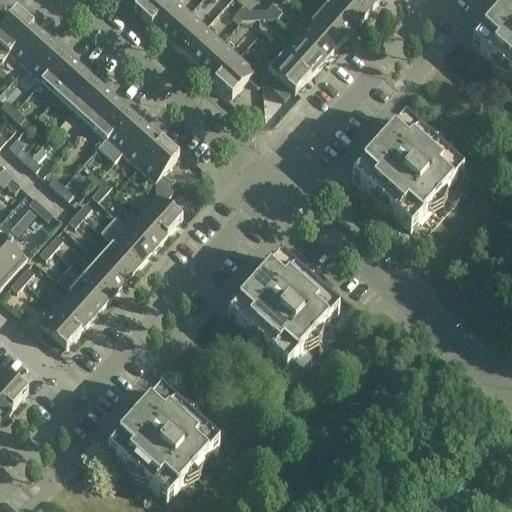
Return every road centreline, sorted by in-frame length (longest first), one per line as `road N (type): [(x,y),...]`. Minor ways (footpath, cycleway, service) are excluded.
road 1 (unclassified): [(511,400),(273,195)]
road 2 (residential): [(273,195),(53,0)]
road 3 (residential): [(72,402),(273,195)]
road 4 (residential): [(273,195),(445,0)]
